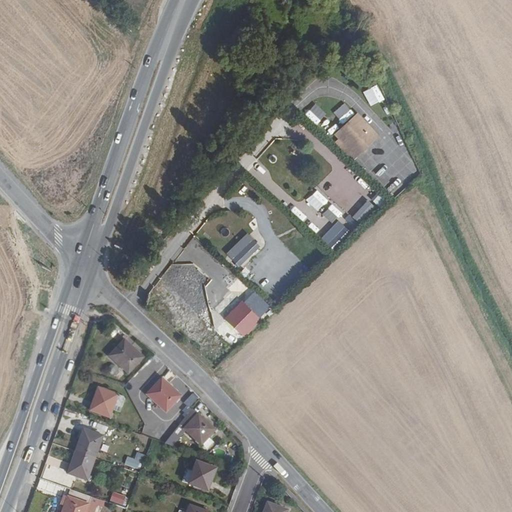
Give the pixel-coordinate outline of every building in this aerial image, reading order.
[(377,83),(363,90),(369,105),(384,98),(377,83)] [(357,112),(330,137),(353,161),(380,136),(357,112)] [(392,195),(397,191),(385,179),(380,183),(392,195)] [(379,207),(386,198),(378,192),(371,201),(379,207)] [(342,197),(338,201),(349,211),(353,206),(342,197)] [(367,200),(351,217),(359,224),(375,207),(367,200)] [(309,226),(321,237),(342,212),(329,202),(309,226)] [(284,236),(295,225),(283,213),(272,224),(284,236)] [(209,234),(220,246),(232,235),(221,223),(209,234)] [(334,251),(351,233),(344,226),(327,245),(334,251)] [(248,234),(241,241),(250,250),(257,243),(248,234)] [(308,245),(301,258),(313,265),(321,252),(308,245)] [(235,264),(245,256),(241,251),(231,259),(235,264)] [(283,274),(270,284),(280,296),(293,285),(283,274)] [(247,302),(231,317),(246,334),(263,318),(247,302)] [(144,358),(124,341),(111,357),(130,373),(144,358)] [(181,397),(162,379),(148,395),(167,412),(181,397)] [(122,396),(98,387),(90,409),(109,416),(114,402),(122,405),(124,399),(122,396)] [(215,429),(192,408),(180,423),(206,448),(213,441),(208,436),(215,429)] [(76,451),(96,459),(104,436),(84,429),(76,451)] [(88,480),(96,459),(76,451),(69,474),(88,480)] [(125,457),(124,467),(138,469),(139,459),(125,457)] [(208,491),(216,469),(198,462),(190,484),(208,491)] [(124,507),(128,498),(113,492),(109,501),(124,507)] [(85,511),(88,505),(68,497),(63,511),(85,511)] [(285,511),(287,509),(267,502),(263,511),(285,511)]
